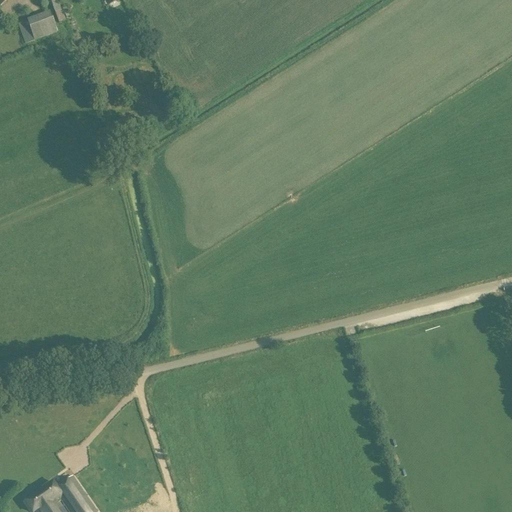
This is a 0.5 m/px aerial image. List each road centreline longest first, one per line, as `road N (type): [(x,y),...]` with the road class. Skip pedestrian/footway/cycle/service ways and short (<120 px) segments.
road 1 (unclassified): [(0,392),(135,372),(511,280)]
road 2 (track): [(135,372),(176,511)]
